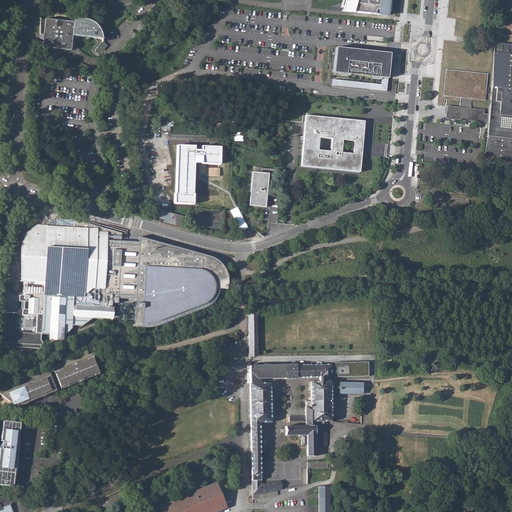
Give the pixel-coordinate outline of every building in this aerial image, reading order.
[(342,0),(342,3),(341,7),(345,7),(344,11),(387,15),(388,12),(390,12),(391,0),(342,0)] [(43,47),(68,50),(70,50),(71,43),(73,43),(74,41),(76,38),(81,36),(84,36),(89,37),(102,39),(102,42),(102,37),(101,33),(100,29),(96,25),(95,23),(94,23),(92,24),(89,22),(86,21),(80,20),(78,21),(77,21),(75,21),(73,22),(45,19),(44,34),(40,34),(40,36),(40,38),(43,40),(43,47)] [(511,48),(494,46),(491,81),(488,114),(483,114),(484,110),(470,108),(472,97),(485,99),(487,76),(447,72),(445,94),(460,96),(459,107),(448,106),(448,112),(447,117),(465,119),(487,121),(486,137),(484,159),(486,160),(493,162),(497,163),(502,164),(506,164),(510,163),(511,163),(511,48)] [(390,53),(336,48),(334,73),(381,78),(388,78),(390,53)] [(388,78),(381,78),(380,84),(333,80),(332,86),(386,91),(388,78)] [(300,167),(333,170),(359,172),(361,152),(364,121),(305,115),(304,127),(300,167)] [(195,145),(176,144),(174,204),(194,205),(195,164),(220,165),(221,146),(201,146),(201,150),(195,150),(195,145)] [(253,173),(250,205),(256,206),(256,203),(261,203),(265,203),(268,174),(260,173),(253,173)] [(71,180),(69,180),(68,181),(65,183),(64,185),(64,187),(65,190),(67,192),(69,193),(71,193),(74,193),(76,191),(77,189),(77,186),(77,184),(74,181),(71,180)] [(234,208),(229,211),(239,230),(244,228),(234,208)] [(164,223),(181,227),(184,216),(168,212),(156,209),(155,214),(165,217),(164,223)] [(50,221),(40,225),(40,227),(37,226),(36,227),(27,234),(26,234),(26,236),(23,244),(22,244),(17,253),(16,253),(14,258),(16,258),(14,266),(12,266),(9,281),(13,281),(21,282),(21,279),(24,279),(24,281),(24,282),(23,295),(16,295),(14,294),(7,293),(6,295),(5,295),(5,297),(9,298),(8,301),(4,300),(4,302),(5,302),(2,342),(0,342),(0,345),(2,347),(40,348),(41,333),(65,335),(72,328),(72,325),(82,326),(92,318),(102,319),(102,317),(105,315),(106,315),(106,313),(108,313),(109,307),(109,306),(111,306),(111,303),(117,303),(118,298),(126,299),(135,299),(134,323),(144,323),(152,323),(160,321),(203,304),(208,301),(213,294),(214,289),(227,289),(228,285),(228,279),(226,272),(221,264),(218,261),(211,257),(139,237),(138,242),(130,242),(121,241),(121,233),(73,219),(67,219),(58,219),(50,221)] [(256,321),(249,321),(249,333),(249,342),(255,342),(255,354),(249,354),(249,356),(257,356),(256,321)] [(71,365),(54,372),(60,387),(67,385),(68,386),(77,383),(77,381),(79,380),(81,379),(83,380),(92,377),(93,374),(98,372),(95,363),(93,357),(92,358),(92,356),(75,363),(75,364),(71,365)] [(285,379),(296,379),(296,378),(301,378),(301,375),(305,375),(319,375),(319,377),(319,382),(310,382),(311,401),(306,401),(306,407),(305,407),(305,417),(305,421),(305,426),(285,426),(285,436),(298,435),(298,437),(301,437),(301,445),(307,446),(307,456),(316,456),(316,449),(316,446),(316,437),(321,436),(321,422),(326,422),(331,421),(331,386),(337,386),(337,388),(339,388),(339,394),(362,394),(362,383),(331,383),(331,373),(331,370),(331,364),(249,366),(252,495),(257,494),(261,493),(261,488),(261,484),(259,423),(271,422),(270,383),(259,383),(259,379),(285,378),(285,379)] [(17,406),(47,394),(48,393),(53,392),(53,390),(55,389),(49,373),(5,391),(5,392),(2,393),(7,397),(9,396),(11,400),(13,405),(17,406)] [(11,400),(9,396),(7,397),(2,393),(5,392),(5,391),(0,393),(0,394),(10,402),(10,401),(11,400)] [(18,442),(20,424),(17,424),(18,421),(6,420),(6,423),(3,423),(1,441),(2,441),(2,445),(1,452),(0,452),(0,484),(12,486),(13,481),(16,481),(18,460),(15,460),(15,458),(18,458),(20,443),(18,442)] [(316,446),(327,446),(326,422),(321,422),(321,436),(316,437),(316,446)] [(261,493),(276,491),(282,489),(280,481),(261,484),(261,488),(261,493)] [(183,498),(176,500),(176,499),(144,511),(215,511),(226,507),(216,483),(188,495),(187,492),(183,494),(182,496),(183,498)] [(329,511),(329,486),(318,486),(318,511),(329,511)] [(276,491),(261,493),(257,494),(257,495),(254,496),(254,499),(253,499),(252,499),(252,500),(277,495),(276,491)] [(0,511),(12,511),(9,504),(11,503),(11,497),(0,495),(0,511)]
